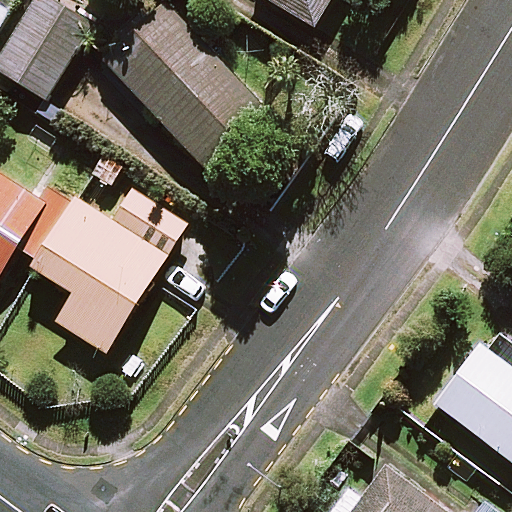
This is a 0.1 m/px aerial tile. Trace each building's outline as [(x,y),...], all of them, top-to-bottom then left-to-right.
[(94,28),(47,0),(41,0),(0,68),(0,69),(51,100),(94,28)] [(0,0),(0,28),(17,0),(0,0)] [(271,0),(317,27),(333,0),(271,0)] [(169,6),(154,20),(140,5),(108,35),(122,50),(109,62),(211,170),(270,113),(169,6)] [(0,282),(22,248),(41,261),(37,268),(79,295),(61,322),(110,353),(192,225),(136,190),(115,224),(77,199),(67,215),(0,171),(0,282)] [(511,366),(483,345),(438,404),(511,460),(511,366)] [(360,498),(348,489),(330,511),(493,511),(482,503),(475,511),(449,511),(386,464),(360,498)]
